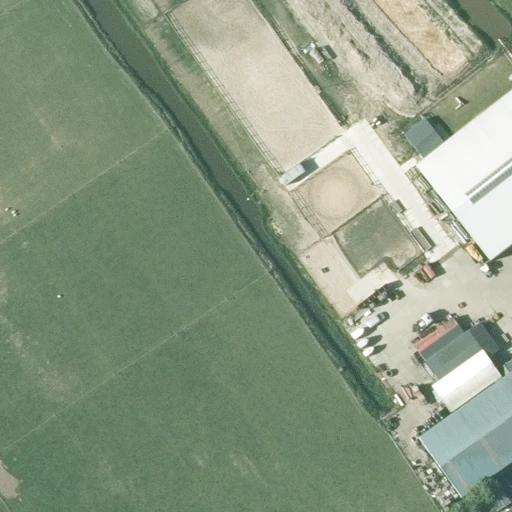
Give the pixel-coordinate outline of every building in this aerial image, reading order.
[(511,89),(416,166),(490,264),(511,246),(511,89)] [(445,254),(459,245),(449,229),(435,239),(445,254)] [(456,283),(466,275),(451,256),(441,265),(456,283)] [(452,416),(503,380),(483,351),(432,387),(452,416)] [(511,373),(503,380),(452,416),(419,439),(461,499),(511,462),(511,373)]
